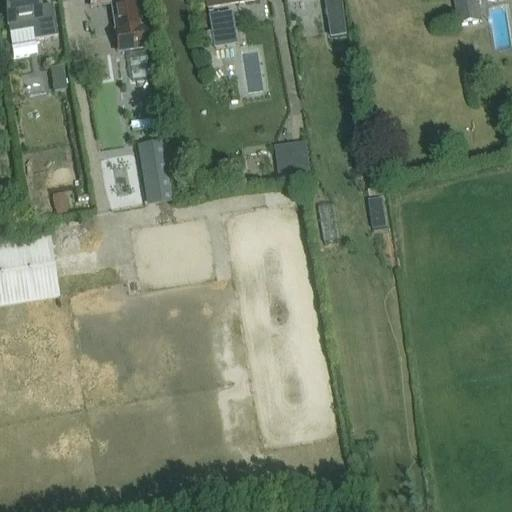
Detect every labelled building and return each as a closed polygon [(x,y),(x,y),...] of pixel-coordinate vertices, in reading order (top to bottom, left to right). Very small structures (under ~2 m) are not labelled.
[(51,7),(38,10),(36,0),(2,0),(9,36),(33,32),(34,43),(57,39),(51,7)] [(89,0),(91,9),(111,6),(115,34),(114,34),(117,54),(148,49),(145,29),(138,30),(135,11),(132,0),(89,0)] [(206,0),(208,10),(259,1),(259,0),(206,0)] [(454,0),(459,27),(474,25),(481,24),(476,0),(454,0)] [(234,16),(209,20),(213,46),(238,42),(234,16)] [(341,19),(318,22),(322,46),(345,43),(341,19)] [(63,61),(67,84),(78,82),(74,59),(63,61)] [(253,111),(255,124),(288,118),(286,105),(253,111)] [(293,144),(277,146),(282,180),(298,177),(293,144)] [(119,159),(121,182),(164,179),(162,155),(119,159)] [(382,201),(368,203),(373,231),(386,229),(382,201)] [(208,212),(159,222),(173,287),(222,276),(208,212)] [(0,309),(58,301),(49,236),(0,243),(0,309)]
